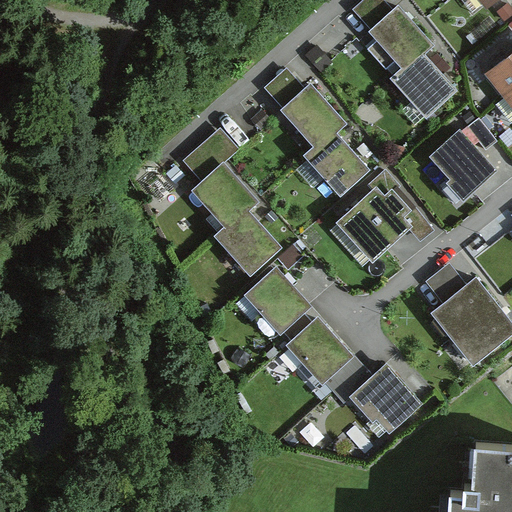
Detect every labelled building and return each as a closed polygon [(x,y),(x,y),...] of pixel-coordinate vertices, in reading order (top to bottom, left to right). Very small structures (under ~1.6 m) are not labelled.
[(371,35),(403,73),(422,56),(431,49),(399,11),(371,35)] [(511,55),(490,71),(508,96),(511,92),(511,55)] [(422,56),(403,73),(392,82),(425,120),(455,94),(422,56)] [(284,113),(317,151),(335,135),(344,127),(311,90),(284,113)] [(369,174),(335,135),(317,151),(307,160),(341,199),(369,174)] [(495,175),(460,136),(432,160),(453,184),(449,187),(464,204),(495,175)] [(227,220),(248,202),(256,195),(224,157),(195,182),(227,220)] [(338,226),(371,265),(410,231),(377,192),(338,226)] [(248,202),(227,220),(218,228),(252,266),(281,241),(248,202)] [(311,300),(276,261),(247,287),(282,326),(311,300)] [(475,274),(434,305),(454,331),(495,300),(475,274)] [(511,322),(495,300),(454,331),(474,357),(511,328),(511,322)] [(353,349),(318,311),(289,337),(324,375),(353,349)] [(387,362),(358,386),(390,425),(419,400),(387,362)] [(448,491),(447,511),(511,511),(511,444),(476,442),(474,483),(463,483),(463,491),(448,491)]
